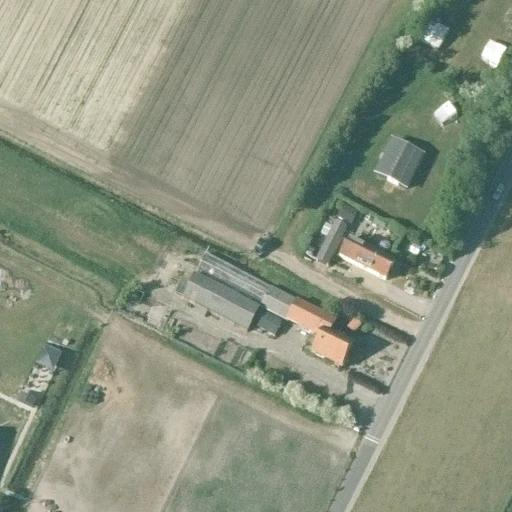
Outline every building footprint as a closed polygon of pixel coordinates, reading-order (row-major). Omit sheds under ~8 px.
[(387,142),(371,176),(404,192),(421,158),(387,142)] [(334,224),(316,262),(327,268),(346,230),(334,224)] [(348,240),(338,260),(385,283),(395,264),(348,240)] [(270,289),(206,257),(195,277),(259,311),(270,289)] [(260,312),(259,311),(195,277),(175,267),(162,292),(248,336),(251,329),(274,340),(282,324),(259,312),(260,312)] [(337,323),(270,289),(259,311),(260,312),(285,325),(285,324),(317,340),(309,355),(341,372),(353,346),(332,334),(337,323)]
